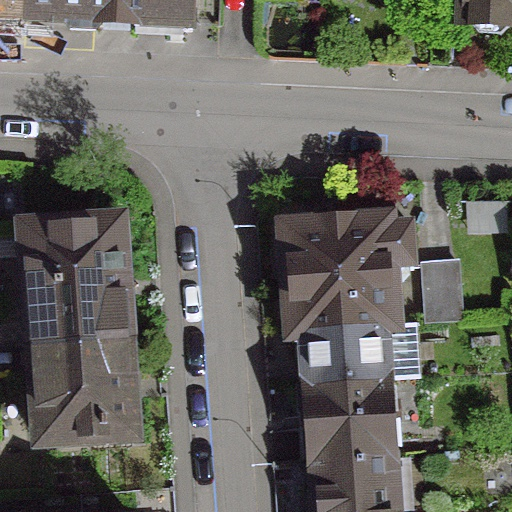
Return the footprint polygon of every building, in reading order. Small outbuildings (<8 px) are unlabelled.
[(0,0),(0,19),(20,20),(20,0),(0,0)] [(20,0),(20,20),(58,22),(65,31),(91,32),(99,24),(183,28),(184,0),(20,0)] [(511,0),(455,0),(455,24),(511,26),(511,0)] [(300,334),(300,332),(376,326),(376,328),(390,327),(385,268),(408,266),(406,226),(382,228),(382,223),(349,225),(349,220),(315,222),(315,227),(281,230),(282,236),(273,245),(274,265),(284,273),(288,334),(300,334)] [(114,224),(20,230),(28,347),(121,340),(114,224)] [(452,263),(417,265),(422,325),(456,323),(452,263)] [(300,334),(304,387),(411,379),(417,379),(414,326),(390,327),(376,328),(376,326),(300,332),(300,334)] [(121,340),(28,347),(36,443),(129,436),(121,340)] [(309,460),(309,462),(385,456),(384,443),(415,441),(411,379),(304,387),(304,388),(292,389),(295,432),(294,432),(296,461),(309,460)] [(297,484),(299,511),(389,511),(385,456),(309,462),(311,484),(297,484)]
